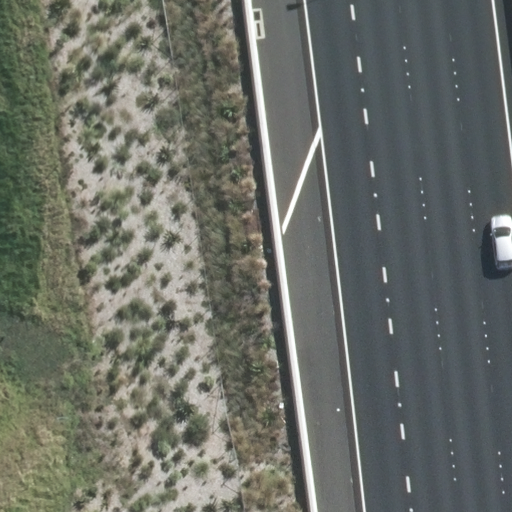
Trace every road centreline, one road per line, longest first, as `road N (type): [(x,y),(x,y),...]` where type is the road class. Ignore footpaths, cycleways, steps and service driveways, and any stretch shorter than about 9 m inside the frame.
road 1 (motorway): [(499,195),(445,76),(432,0)]
road 2 (motorway): [(499,195),(472,0)]
